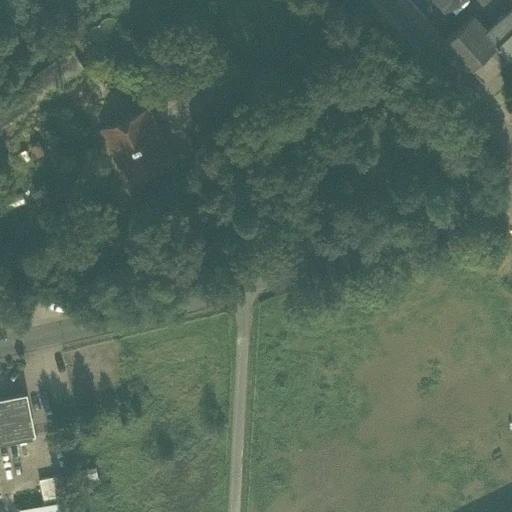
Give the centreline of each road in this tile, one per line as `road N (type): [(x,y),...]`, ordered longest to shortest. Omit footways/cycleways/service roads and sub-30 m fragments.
road 1 (unclassified): [(511,193),(246,280)]
road 2 (unclassified): [(246,280),(0,343)]
road 3 (unknown): [(395,21),(181,121)]
road 4 (unclassified): [(235,511),(246,280)]
road 5 (residential): [(376,0),(511,144)]
